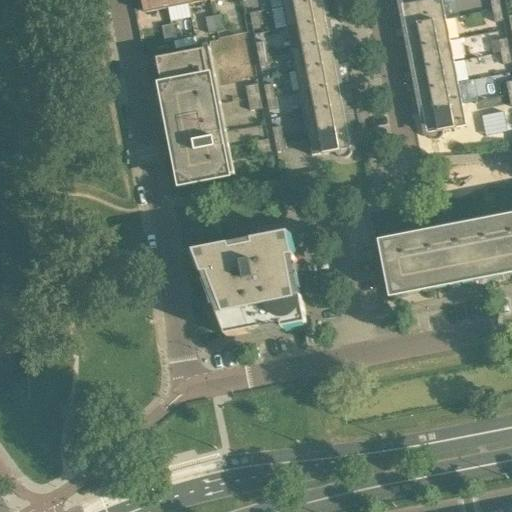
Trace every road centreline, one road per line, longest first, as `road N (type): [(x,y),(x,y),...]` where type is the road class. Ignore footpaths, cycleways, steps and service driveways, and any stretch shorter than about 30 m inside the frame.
road 1 (residential): [(361,355),(189,391),(118,0)]
road 2 (secondary): [(511,429),(276,475),(138,511)]
road 3 (secondary): [(273,511),(511,459)]
road 4 (residential): [(407,154),(377,0)]
road 5 (residential): [(511,326),(361,355)]
road 6 (residential): [(361,355),(332,209)]
